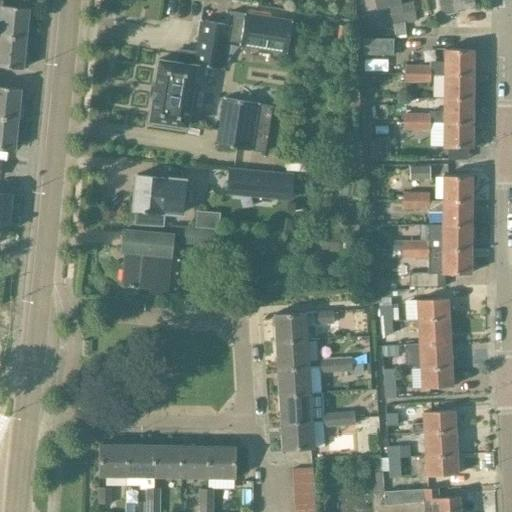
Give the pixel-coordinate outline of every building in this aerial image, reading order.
[(0,0),(0,36),(25,40),(29,9),(1,6),(1,0),(0,0)] [(438,0),(442,16),(454,14),(451,0),(438,0)] [(463,0),(451,0),(454,14),(466,11),(463,0)] [(400,4),(404,24),(416,21),(412,2),(400,4)] [(389,7),(393,26),(404,24),(400,4),(389,7)] [(286,53),(291,21),(244,14),(230,12),(227,25),(230,25),(227,41),(239,43),(239,45),(286,53)] [(223,69),(227,41),(230,25),(227,25),(200,20),(195,52),(178,50),(176,63),(157,60),(147,120),(186,127),(196,66),(195,66),(195,64),(223,69)] [(0,66),(22,69),(25,40),(0,36),(0,66)] [(362,55),(393,55),(393,39),(363,39),(362,55)] [(445,74),(473,74),(473,49),(446,49),(445,62),(429,62),(429,65),(404,65),(404,73),(430,73),(445,74)] [(430,83),(430,73),(404,73),(404,83),(430,83)] [(472,98),(473,74),(445,74),(445,98),(472,98)] [(0,117),(17,119),(17,118),(21,118),(23,106),(18,106),(20,89),(0,87),(0,117)] [(252,151),(259,103),(224,98),(216,145),(252,151)] [(445,122),(472,123),(472,98),(445,98),(445,112),(429,111),(429,114),(403,114),(403,122),(429,122),(445,122)] [(0,147),(14,149),(17,119),(0,117),(0,147)] [(429,131),(429,122),(403,122),(403,131),(429,131)] [(472,148),(472,123),(445,122),(444,147),(472,148)] [(409,167),(410,180),(429,180),(429,166),(409,167)] [(275,175),(228,170),(226,194),(272,199),(275,175)] [(133,208),(133,209),(136,209),(135,224),(162,226),(163,212),(181,213),(185,178),(160,176),(160,177),(136,175),(134,193),(130,193),(129,208),(133,208)] [(444,200),(472,200),(472,175),(444,175),(444,200)] [(402,192),(402,200),(428,200),(428,192),(402,192)] [(0,232),(5,233),(9,196),(0,194),(0,232)] [(444,224),(471,224),(472,200),(444,200),(444,201),(428,200),(402,200),(402,210),(427,210),(427,213),(444,213),(444,224)] [(471,248),(471,224),(444,224),(444,225),(427,225),(427,241),(403,240),(403,247),(428,248),(443,248),(471,248)] [(148,294),(167,296),(171,256),(169,256),(170,243),(217,246),(218,228),(171,225),(170,234),(122,230),(120,249),(128,250),(127,263),(124,263),(122,284),(149,286),(148,294)] [(321,249),(345,250),(346,237),(322,235),(321,249)] [(428,248),(403,247),(402,247),(401,258),(427,258),(428,248)] [(471,248),(443,248),(443,273),(471,273),(471,248)] [(437,273),(409,273),(409,287),(437,287),(437,273)] [(378,303),(379,324),(391,323),(390,291),(371,291),(372,303),(378,303)] [(418,322),(448,320),(447,298),(417,299),(418,322)] [(317,311),(317,324),(333,324),(333,311),(317,311)] [(274,314),(276,341),(307,340),(306,312),(274,314)] [(420,344),(449,342),(448,320),(418,322),(420,344)] [(379,324),(380,335),(392,334),(391,323),(379,324)] [(276,341),(278,368),(309,367),(307,340),(276,341)] [(420,344),(421,365),(451,364),(449,342),(420,344)] [(382,346),(382,357),(397,356),(397,346),(382,346)] [(319,359),(319,366),(351,364),(351,357),(319,359)] [(319,366),(320,373),(351,372),(351,364),(319,366)] [(421,365),(422,388),(452,386),(451,364),(421,365)] [(278,368),(279,395),(310,393),(309,367),(278,368)] [(382,370),(383,390),(395,390),(394,369),(382,370)] [(279,395),(281,423),(312,421),(310,393),(279,395)] [(424,433),(425,434),(455,432),(454,410),(423,412),(424,423),(411,424),(411,434),(424,433)] [(353,411),(339,412),(340,426),(354,425),(353,411)] [(322,413),(323,427),(340,426),(339,412),(322,413)] [(385,414),(385,425),(397,424),(396,413),(385,414)] [(281,423),(282,450),(314,449),(312,421),(281,423)] [(425,434),(426,455),(456,453),(455,432),(425,434)] [(125,485),(126,485),(126,444),(99,444),(98,475),(125,475),(125,485)] [(139,489),(145,489),(147,489),(147,487),(153,487),(153,476),(154,445),(126,444),(126,485),(139,486),(139,489)] [(181,445),(154,445),(153,476),(180,476),(181,445)] [(181,445),(180,476),(207,477),(208,445),(181,445)] [(235,446),(208,445),(207,477),(235,477),(235,446)] [(409,445),(387,447),(387,457),(399,456),(409,456),(409,445)] [(426,455),(427,476),(458,474),(456,453),(426,455)] [(399,456),(387,457),(388,473),(389,478),(401,477),(399,456)] [(291,469),(292,479),(313,478),(312,468),(291,469)] [(292,479),(293,490),(313,489),(313,478),(292,479)] [(145,489),(145,503),(160,503),(160,488),(153,488),(153,487),(147,487),(147,489),(145,489)] [(97,503),(111,503),(111,488),(97,488),(97,503)] [(199,489),(198,505),(213,505),(213,489),(199,489)] [(293,490),(293,500),(314,499),(313,489),(293,490)] [(460,511),(459,496),(438,498),(437,489),(383,493),(384,505),(422,502),(422,511),(460,511)] [(293,500),(294,511),(314,509),(314,499),(293,500)] [(144,511),(159,511),(160,503),(145,503),(144,511)]
